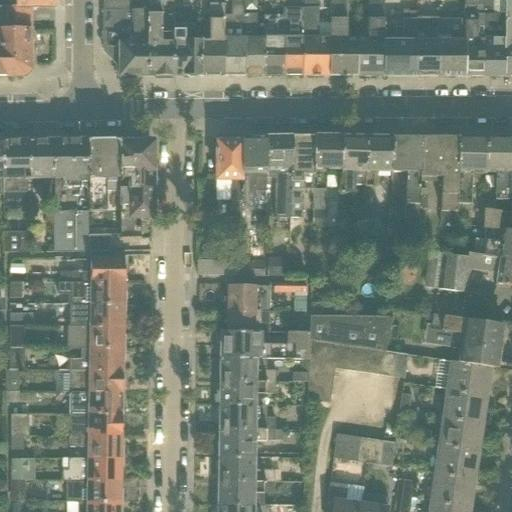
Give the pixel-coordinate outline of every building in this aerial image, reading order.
[(31,8),(55,8),(55,0),(13,0),(14,8),(0,7),(0,28),(31,29),(31,8)] [(119,77),(147,77),(147,11),(148,0),(103,1),(102,49),(103,49),(119,65),(119,77)] [(148,0),(147,11),(173,10),(172,0),(102,0),(103,1),(148,0)] [(231,11),(231,15),(223,15),(223,77),(244,77),(244,15),(243,15),(243,0),(231,0),(231,11)] [(330,24),(318,24),(317,0),(304,0),(304,9),(303,9),(303,10),(304,10),(304,77),(331,77),(331,24),(330,24)] [(346,0),(330,0),(330,19),(330,24),(331,24),(331,77),(358,77),(358,38),(347,38),(346,0)] [(465,78),(484,78),(484,39),(484,0),(464,0),(464,20),(465,20),(465,78)] [(493,16),(493,0),(484,0),(484,39),(484,78),(504,78),(504,39),(505,16),(493,16)] [(385,77),(385,24),(384,24),(384,2),(368,1),(367,38),(358,38),(358,77),(385,77)] [(199,36),(200,41),(200,77),(223,77),(223,15),(223,4),(208,4),(208,20),(208,41),(203,41),(203,36),(199,36)] [(173,10),(147,11),(147,77),(174,77),(173,31),(173,10)] [(283,10),(283,17),(284,17),(283,77),(304,77),(304,10),(303,10),(283,10)] [(256,39),(256,15),(244,15),(244,77),(263,77),(264,39),(263,39),(256,39)] [(416,77),(417,41),(416,41),(417,15),(412,15),(412,20),(403,20),(403,41),(396,41),(395,24),(385,24),(385,77),(416,77)] [(264,39),(263,77),(283,77),(284,17),(283,17),(263,16),(263,39),(264,39)] [(438,78),(438,21),(438,19),(425,20),(424,41),(417,41),(416,77),(438,78)] [(450,20),(450,21),(438,21),(438,78),(465,78),(465,20),(464,20),(450,20)] [(34,34),(31,31),(31,29),(0,28),(0,53),(2,54),(2,48),(22,48),(22,53),(31,53),(31,44),(34,41),(34,34)] [(173,31),(174,77),(200,77),(200,41),(184,41),(184,31),(173,31)] [(31,71),(31,66),(31,53),(22,53),(22,48),(2,48),(2,54),(0,53),(0,76),(25,77),(31,71)] [(265,137),(242,138),(243,200),(256,200),(256,192),(266,192),(266,179),(265,179),(265,137)] [(276,178),(276,204),(275,218),(290,219),(291,204),(291,196),(293,137),(265,137),(265,179),(266,179),(276,178)] [(301,204),(302,195),(302,190),(314,190),(315,137),(293,137),(291,196),(291,204),(301,204)] [(313,211),(326,211),(327,174),(342,174),(342,137),(315,137),(314,190),(313,211)] [(355,185),(365,186),(365,137),(342,137),(342,174),(341,194),(354,194),(355,185)] [(365,186),(366,186),(366,187),(374,187),(375,176),(374,173),(391,173),(391,137),(365,137),(365,186)] [(406,173),(405,213),(404,226),(418,226),(419,205),(419,179),(420,137),(391,137),(391,173),(406,173)] [(440,212),(441,212),(440,228),(455,229),(456,213),(458,137),(420,137),(419,179),(419,205),(426,205),(427,178),(441,178),(440,212)] [(486,173),(487,137),(458,137),(456,213),(469,213),(471,174),(485,174),(485,173),(486,173)] [(511,137),(487,137),(486,173),(495,173),(494,201),(508,201),(509,173),(511,173),(511,137)] [(231,202),(242,202),(242,200),(243,200),(242,138),(241,141),(232,142),(230,138),(221,138),(219,142),(217,142),(216,180),(231,181),(231,202)] [(106,213),(106,191),(120,191),(120,140),(87,141),(88,214),(106,213)] [(151,217),(151,216),(152,145),(147,140),(120,140),(120,191),(119,207),(121,226),(135,227),(136,213),(140,213),(140,217),(140,218),(141,219),(142,220),(143,221),(145,222),(146,222),(147,222),(148,221),(149,221),(150,220),(151,218),(151,217)] [(29,142),(29,180),(42,180),(43,195),(52,195),(53,194),(53,141),(29,142)] [(88,236),(88,214),(87,141),(53,141),(53,194),(52,195),(53,252),(88,252),(88,236)] [(3,194),(15,194),(28,194),(28,180),(29,180),(29,142),(3,142),(3,179),(3,194)] [(231,218),(242,219),(242,202),(231,202),(231,218)] [(313,211),(313,228),(325,228),(326,211),(313,211)] [(484,229),(494,231),(495,229),(511,231),(511,214),(484,211),(484,229)] [(141,227),(135,227),(121,226),(121,239),(141,239),(141,227)] [(474,255),(511,260),(511,231),(495,229),(494,231),(493,242),(477,240),(474,255)] [(30,254),(30,233),(20,233),(20,254),(30,254)] [(110,251),(109,236),(88,236),(88,252),(110,251)] [(495,285),(511,286),(511,260),(474,255),(468,254),(467,258),(443,256),(438,291),(465,294),(469,271),(497,275),(495,285)] [(126,273),(126,260),(91,259),(91,272),(72,271),(72,284),(124,284),(124,273),(126,273)] [(268,259),(268,276),(289,276),(289,259),(268,259)] [(265,263),(241,263),(241,277),(265,277),(265,263)] [(24,265),(10,265),(10,274),(24,275),(24,265)] [(225,265),(225,276),(239,276),(239,265),(225,265)] [(22,299),(22,283),(9,283),(9,299),(22,299)] [(124,284),(72,284),(70,284),(69,306),(70,306),(90,306),(124,306),(124,284)] [(269,312),(269,301),(269,287),(256,287),(256,286),(227,286),(227,312),(269,312)] [(306,313),(306,298),(294,298),(294,313),(306,313)] [(311,304),(311,315),(338,315),(338,304),(311,304)] [(71,327),(123,327),(124,306),(90,306),(70,306),(70,315),(71,316),(71,327)] [(269,334),(269,312),(227,312),(227,332),(227,333),(259,334),(262,334),(269,334)] [(10,326),(21,326),(21,314),(10,314),(10,326)] [(495,324),(433,315),(426,315),(425,325),(432,327),(431,331),(463,336),(462,343),(502,348),(502,345),(499,341),(502,325),(495,324)] [(311,317),(309,334),(309,341),(338,345),(349,347),(361,349),(373,350),(384,352),(387,352),(392,318),(311,317)] [(309,334),(309,321),(298,321),(297,333),(309,334)] [(9,349),(24,349),(25,327),(9,327),(9,349)] [(123,327),(71,327),(67,327),(67,349),(81,349),(125,350),(125,337),(123,337),(123,327)] [(308,360),(309,341),(309,334),(297,333),(286,333),(286,346),(262,346),(262,334),(259,334),(227,333),(227,332),(221,332),(220,358),(266,359),(308,360)] [(334,369),(338,345),(309,341),(308,360),(309,360),(309,365),(334,369)] [(451,362),(490,368),(495,369),(498,354),(501,351),(502,348),(462,343),(461,350),(453,349),(451,362)] [(338,345),(334,369),(346,371),(349,347),(338,345)] [(346,371),(357,372),(361,349),(349,347),(346,371)] [(24,349),(9,349),(9,370),(19,370),(24,370),(24,349)] [(81,349),(81,360),(70,360),(70,371),(122,371),(123,362),(124,362),(125,350),(81,349)] [(357,372),(369,374),(373,350),(361,349),(357,372)] [(369,374),(381,376),(384,352),(373,350),(369,374)] [(396,353),(387,352),(384,352),(381,376),(392,378),(396,353)] [(396,353),(392,378),(404,380),(407,355),(396,353)] [(266,371),(266,359),(220,358),(220,361),(218,364),(218,369),(220,372),(220,382),(276,384),(276,371),(266,371)] [(451,362),(447,391),(485,397),(485,396),(487,397),(487,396),(485,396),(488,380),(489,380),(490,379),(488,379),(490,368),(451,362)] [(333,381),(334,369),(309,365),(308,374),(308,377),(333,381)] [(6,394),(19,393),(19,370),(9,370),(7,371),(6,394)] [(70,371),(70,381),(70,393),(124,393),(124,381),(122,381),(122,371),(70,371)] [(293,383),(308,383),(308,377),(308,374),(293,373),(293,383)] [(331,393),(333,381),(308,377),(308,383),(308,389),(331,393)] [(276,384),(220,382),(220,393),(217,395),(217,406),(254,407),(256,407),(256,406),(256,395),(276,395),(276,384)] [(329,405),(331,393),(308,389),(307,401),(329,405)] [(484,406),(485,397),(447,391),(443,419),(481,425),(481,424),(483,425),(483,424),(481,423),(483,408),(485,408),(485,407),(484,406)] [(18,402),(19,393),(6,394),(6,402),(18,402)] [(69,414),(70,414),(70,415),(124,414),(124,393),(70,393),(69,414)] [(399,411),(409,412),(411,396),(401,395),(399,411)] [(253,418),(254,407),(217,406),(217,417),(219,419),(219,429),(275,431),(275,419),(265,419),(253,418)] [(409,412),(399,411),(397,426),(407,427),(409,412)] [(70,415),(70,425),(69,425),(69,437),(121,436),(121,428),(123,428),(124,414),(70,415)] [(439,447),(476,453),(477,452),(478,452),(478,451),(477,451),(479,435),(481,435),(481,434),(479,434),(481,425),(443,419),(439,447)] [(219,458),(255,459),(255,442),(275,442),(275,441),(284,442),(285,431),(275,431),(219,429),(219,440),(217,443),(216,448),(219,451),(219,458)] [(333,460),(345,461),(349,437),(336,435),(333,460)] [(23,436),(10,436),(10,451),(23,451),(23,436)] [(121,447),(121,436),(69,437),(69,447),(87,447),(87,459),(123,458),(123,447),(121,447)] [(345,461),(357,463),(360,439),(349,437),(345,461)] [(357,463),(368,464),(371,440),(360,439),(357,463)] [(368,464),(379,466),(383,442),(371,440),(368,464)] [(394,444),(383,442),(379,466),(390,467),(394,444)] [(435,474),(474,480),(474,479),(472,479),(475,463),(477,463),(477,462),(475,462),(476,453),(439,447),(435,474)] [(121,459),(123,459),(123,458),(87,459),(87,460),(68,460),(68,471),(62,472),(62,482),(66,482),(68,481),(120,480),(121,459)] [(255,471),(255,459),(219,458),(219,461),(216,463),(216,469),(219,471),(218,481),(274,483),(275,471),(255,471)] [(10,460),(10,481),(20,481),(35,481),(34,473),(28,473),(28,460),(10,460)] [(474,480),(435,474),(431,501),(470,507),(468,507),(471,491),(472,491),(472,490),(471,490),(472,480),(474,480)] [(86,503),(122,503),(122,491),(120,491),(120,480),(68,481),(66,482),(66,502),(77,503),(86,503)] [(10,503),(25,502),(25,494),(20,495),(20,481),(10,481),(10,503)] [(263,506),(264,494),(274,494),(274,483),(218,481),(218,492),(216,495),(215,505),(254,506),(263,506)] [(401,497),(411,498),(414,482),(404,481),(401,497)] [(360,511),(362,504),(346,502),(348,486),(342,485),(330,483),(327,505),(334,506),(332,511),(360,511)] [(409,511),(411,498),(401,497),(399,511),(409,511)] [(470,508),(470,507),(431,501),(429,511),(467,511),(468,508),(470,508)] [(121,511),(122,503),(86,503),(77,503),(76,511),(121,511)]
